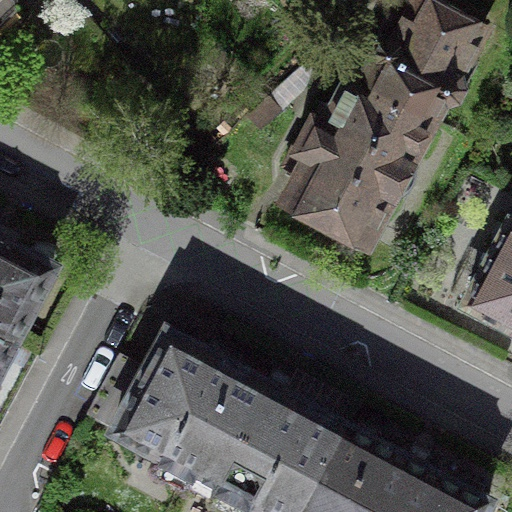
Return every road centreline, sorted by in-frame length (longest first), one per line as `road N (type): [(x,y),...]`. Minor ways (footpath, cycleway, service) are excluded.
road 1 (residential): [(157,229),(511,415)]
road 2 (residential): [(157,229),(5,511)]
road 3 (residential): [(0,144),(157,229)]
